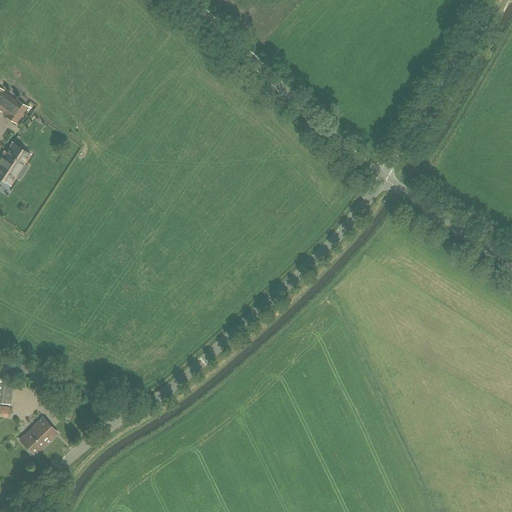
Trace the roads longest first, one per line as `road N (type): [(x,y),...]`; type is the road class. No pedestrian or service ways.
road 1 (unclassified): [(140,413),(307,266),(381,178)]
road 2 (unclassified): [(381,178),(186,0)]
road 3 (unclassified): [(381,178),(494,0)]
road 4 (unclassified): [(18,511),(140,413)]
road 5 (unclassified): [(511,262),(381,178)]
road 6 (unclassified): [(140,413),(0,355)]
